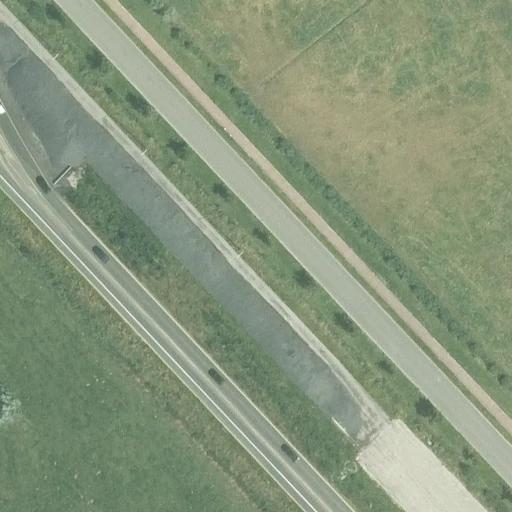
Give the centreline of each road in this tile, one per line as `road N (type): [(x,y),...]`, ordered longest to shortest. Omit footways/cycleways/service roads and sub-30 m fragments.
road 1 (motorway): [(439,511),(0,46)]
road 2 (unclassified): [(511,462),(81,0)]
road 3 (motorway): [(0,156),(333,511)]
